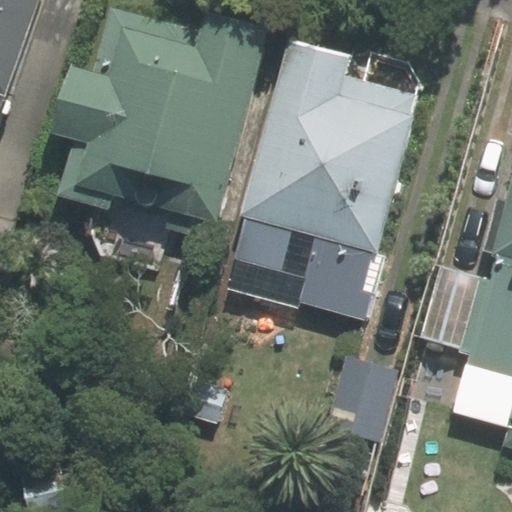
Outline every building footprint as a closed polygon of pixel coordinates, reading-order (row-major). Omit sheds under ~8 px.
[(21,95),(48,0),(0,0),(0,138),(6,140),(19,93),(21,95)] [(228,223),(283,30),(221,13),(215,35),(123,9),(105,74),(90,69),(72,136),(92,142),(75,199),(125,214),(130,196),(181,210),(176,231),(218,243),(225,221),(228,223)] [(392,254),(430,119),(424,117),(429,98),(359,79),(364,64),(302,47),(255,216),(259,218),(240,282),(372,319),(389,254),(392,254)] [(511,193),(496,251),(509,255),(502,281),(450,267),(429,339),(481,355),(478,369),(511,379),(511,193)] [(397,383),(345,369),(325,438),(377,452),(397,383)] [(232,392),(198,382),(189,413),(225,423),(232,392)] [(43,511),(113,511),(102,457),(35,472),(43,511)]
